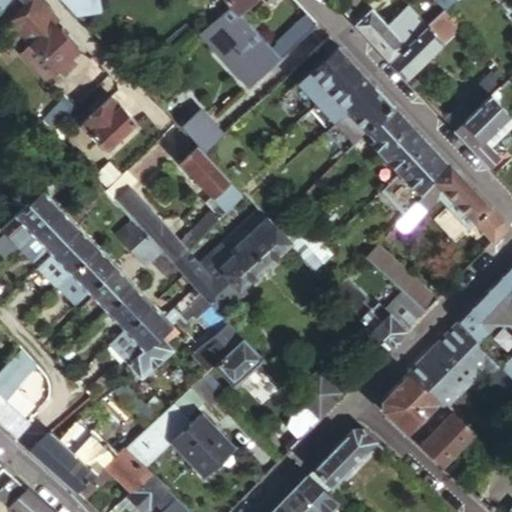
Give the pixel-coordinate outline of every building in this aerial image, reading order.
[(52,20),(55,15),(41,0),(25,0),(20,6),(33,20),(23,29),(32,39),(52,20)] [(64,0),(74,10),(99,7),(97,0),(64,0)] [(226,0),(231,4),(240,13),(254,0),(226,0)] [(350,0),(342,8),(351,18),(370,0),(350,0)] [(240,13),(231,4),(218,16),(199,31),(249,85),(280,57),(267,43),(240,13)] [(371,8),(355,23),(390,59),(406,44),(399,38),(371,8)] [(417,33),(406,44),(390,59),(406,76),(460,25),(444,8),(437,15),(417,33)] [(411,27),(417,33),(437,15),(431,8),(411,27)] [(267,43),(280,57),(319,23),(305,9),(267,43)] [(52,20),(32,39),(31,40),(55,67),(61,74),(72,64),(70,61),(73,58),(69,54),(76,47),(52,20)] [(411,27),(399,38),(406,44),(417,33),(411,27)] [(45,76),(55,67),(31,40),(21,49),(45,76)] [(338,44),(310,69),(299,80),(318,100),(329,90),(358,65),(338,44)] [(98,62),(87,72),(97,82),(107,71),(98,62)] [(508,77),(496,64),(477,82),(489,95),(492,93),(508,77)] [(375,83),(358,65),(329,90),(347,109),(375,83)] [(511,81),(508,77),(492,93),(511,113),(511,111),(511,81)] [(368,130),(394,103),(375,83),(347,109),(330,125),(325,129),(347,152),(368,130)] [(318,100),(311,105),(330,125),(347,109),(329,90),(318,100)] [(116,102),(108,93),(80,119),(103,145),(133,118),(118,101),(116,102)] [(492,93),(489,95),(470,113),(454,128),(489,165),(499,155),(484,139),(511,113),(492,93)] [(50,128),(72,107),(63,97),(41,118),(50,128)] [(413,123),(394,103),(368,130),(374,136),(371,139),(383,153),(413,123)] [(38,104),(32,109),(37,113),(41,109),(38,104)] [(454,128),(470,113),(462,104),(445,119),(454,128)] [(198,144),(203,150),(223,132),(201,109),(182,127),(198,144)] [(430,141),(413,123),(383,153),(400,171),(430,141)] [(447,159),(430,141),(400,171),(418,191),(447,159)] [(133,218),(162,250),(174,262),(185,251),(237,197),(242,191),(221,168),(203,150),(198,144),(180,161),(212,195),(213,194),(221,203),(215,209),(213,207),(191,227),(180,215),(170,224),(180,236),(176,239),(166,228),(124,184),(112,195),(133,218)] [(285,166),(279,160),(274,164),(280,170),(285,166)] [(503,220),(451,164),(419,197),(427,206),(438,196),(447,187),(477,220),(494,239),(502,231),(503,220)] [(123,168),(104,186),(112,195),(124,184),(131,177),(123,168)] [(32,231),(60,205),(42,187),(0,224),(0,227),(17,245),(32,231)] [(447,187),(438,196),(467,229),(477,220),(447,187)] [(242,191),(237,197),(241,202),(247,196),(242,191)] [(427,206),(419,197),(397,220),(405,227),(427,206)] [(76,223),(60,205),(32,231),(50,250),(76,223)] [(290,243),(259,210),(209,255),(240,289),(290,243)] [(148,263),(162,250),(133,218),(119,231),(148,263)] [(292,229),(298,236),(308,227),(301,220),(292,229)] [(76,223),(50,250),(68,268),(94,241),(76,223)] [(180,236),(170,224),(166,228),(176,239),(180,236)] [(298,236),(308,246),(316,254),(325,245),(308,227),(298,236)] [(305,249),(308,246),(298,236),(296,239),(305,249)] [(366,253),(404,290),(424,309),(425,310),(437,298),(378,240),(366,253)] [(94,241),(68,268),(87,288),(113,261),(94,241)] [(332,253),(325,245),(316,254),(323,262),(332,253)] [(313,258),(316,254),(308,246),(305,249),(313,258)] [(181,271),(203,294),(215,283),(185,251),(174,262),(181,271)] [(511,263),(408,370),(437,398),(445,405),(449,401),(458,392),(483,366),(510,392),(511,390),(511,263)] [(106,308),(133,282),(119,267),(93,294),(106,308)] [(68,268),(56,280),(75,300),(87,288),(68,268)] [(343,277),(332,288),(362,319),(372,309),(343,277)] [(124,326),(151,300),(133,282),(106,308),(124,326)] [(203,294),(212,303),(217,308),(228,298),(215,283),(203,294)] [(406,328),(424,309),(404,290),(386,308),(389,312),(382,320),(372,309),(362,319),(388,348),(407,329),(406,328)] [(203,294),(197,300),(200,303),(202,301),(207,307),(212,303),(203,294)] [(151,300),(124,326),(143,347),(172,321),(151,300)] [(226,327),(231,323),(218,310),(214,313),(226,327)] [(143,347),(129,360),(142,374),(173,346),(167,339),(179,328),(172,321),(143,347)] [(203,348),(216,363),(244,337),(231,323),(226,327),(203,348)] [(124,326),(110,340),(129,360),(143,347),(124,326)] [(261,357),(244,337),(216,363),(234,382),(261,357)] [(29,421),(2,397),(32,365),(17,351),(0,369),(0,423),(15,437),(29,421)] [(437,398),(408,370),(382,397),(382,408),(406,430),(437,398)] [(210,405),(221,395),(203,374),(191,385),(210,405)] [(319,420),(339,398),(319,378),(300,398),(305,404),(319,420)] [(458,392),(449,401),(465,416),(473,407),(469,403),(458,392)] [(184,418),(171,403),(157,416),(155,417),(169,432),(184,418)] [(310,429),(319,420),(305,404),(295,413),(310,429)] [(465,416),(476,427),(483,420),(479,416),(477,414),(478,412),(473,407),(465,416)] [(234,447),(201,411),(170,440),(201,474),(225,452),(227,453),(234,447)] [(420,443),(441,464),(472,432),(451,411),(420,443)] [(291,449),(302,437),(284,418),(273,430),(291,449)] [(74,491),(114,454),(91,434),(76,421),(58,439),(48,431),(28,449),(74,491)] [(352,428),(308,473),(326,489),(327,490),(357,460),(376,441),(362,427),(352,428)] [(141,430),(123,447),(130,454),(148,438),(141,430)] [(131,490),(150,473),(130,454),(123,447),(114,454),(74,491),(81,497),(111,471),(131,490)] [(153,500),(166,487),(150,473),(131,490),(127,494),(144,510),(153,500)] [(326,489),(308,473),(296,486),(277,504),(285,511),(322,511),(323,511),(336,498),(327,490),(326,489)] [(8,507),(26,486),(13,474),(0,488),(0,499),(3,502),(8,507)] [(55,511),(26,486),(8,507),(6,509),(9,511),(55,511)] [(191,511),(166,487),(153,500),(163,508),(159,511),(191,511)] [(134,511),(141,511),(144,510),(127,494),(117,504),(122,508),(126,504),(134,511)]
